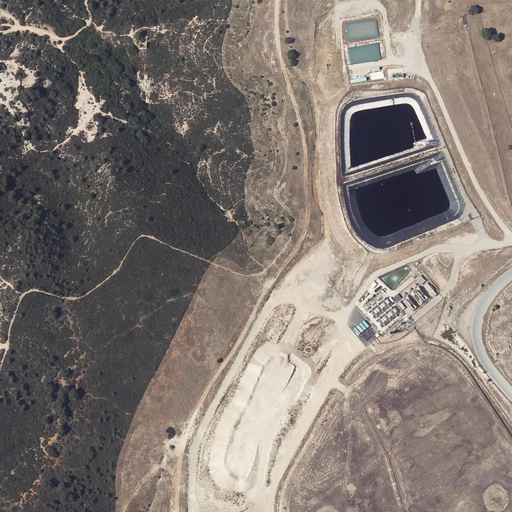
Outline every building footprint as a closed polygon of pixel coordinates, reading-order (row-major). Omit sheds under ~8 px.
[(378,21),(347,23),(348,39),(379,37),(378,21)] [(350,52),(352,64),(382,59),(380,42),(357,46),(358,51),(350,52)] [(371,72),(372,79),(385,78),(384,71),(371,72)] [(406,298),(413,308),(435,292),(422,274),(416,279),(419,283),(404,294),(406,297),(398,302),(402,307),(405,305),(402,301),(406,298)] [(376,301),(379,303),(386,297),(383,294),(376,301)] [(398,302),(402,298),(398,294),(394,298),(398,302)] [(387,297),(371,310),(383,325),(399,312),(387,297)]
